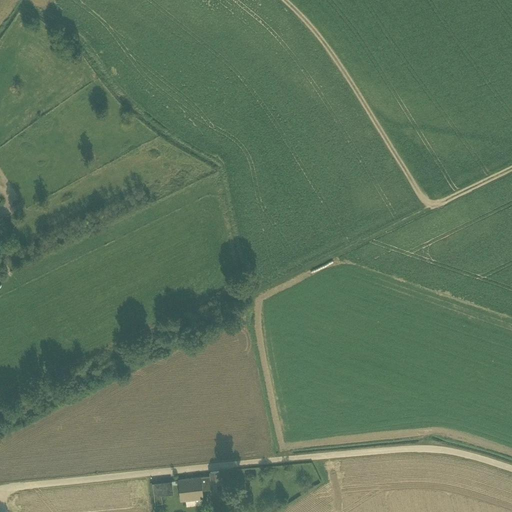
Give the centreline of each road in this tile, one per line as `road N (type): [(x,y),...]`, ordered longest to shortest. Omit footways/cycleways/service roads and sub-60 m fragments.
road 1 (unclassified): [(511,469),(434,445),(0,490)]
road 2 (track): [(511,170),(252,294)]
road 3 (track): [(426,211),(320,45),(282,0)]
